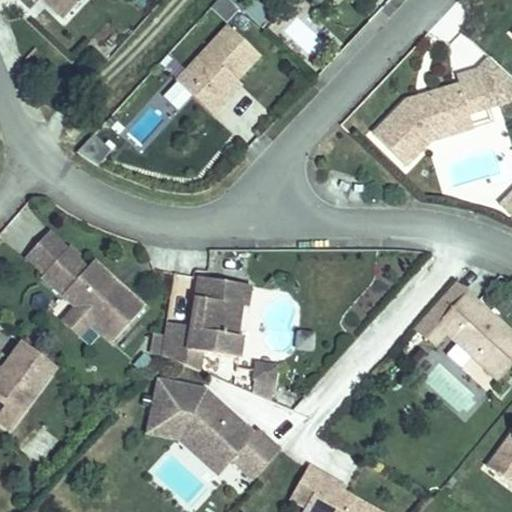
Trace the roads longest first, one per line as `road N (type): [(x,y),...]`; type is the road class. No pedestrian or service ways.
road 1 (residential): [(426,0),(292,144),(273,181),(236,209)]
road 2 (residential): [(236,209),(336,227),(444,230),(511,252)]
road 3 (unknown): [(455,233),(431,278),(301,410)]
road 4 (residential): [(236,209),(162,220),(114,209),(33,159)]
